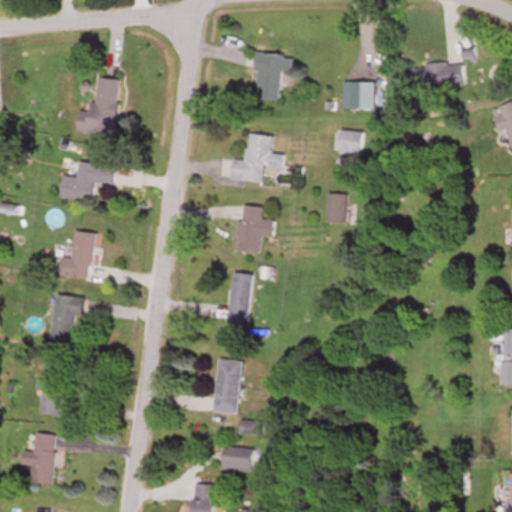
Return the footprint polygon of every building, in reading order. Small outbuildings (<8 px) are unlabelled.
[(261,55),(256,100),(283,102),(286,72),(295,73),(296,58),(261,55)] [(414,68),(416,92),(467,89),(465,64),(414,68)] [(81,133),(119,136),(123,81),(100,79),(98,114),(82,113),(81,133)] [(511,105),(497,109),(504,135),(511,133),(511,137),(511,105)] [(338,154),(365,154),(365,132),(338,132),(338,154)] [(276,137),(251,135),(249,161),(222,160),(221,176),(263,178),(264,161),(285,163),(286,156),(275,155),(276,137)] [(60,195),(96,199),(98,180),(114,182),(116,164),(79,160),(77,174),(63,173),(60,195)] [(348,191),(327,190),(327,221),(347,221),(348,191)] [(274,217),(262,216),(264,204),(242,202),(238,249),(259,251),(261,233),(272,234),(274,217)] [(96,231),(75,228),(71,255),(61,254),(58,274),(90,278),(96,231)] [(252,271),(232,270),(230,318),(250,319),(252,271)] [(52,340),(77,343),(81,295),(56,292),(52,340)] [(511,382),(511,326),(502,327),(502,383),(511,382)] [(215,410),(239,412),(242,359),(218,357),(215,410)] [(67,365),(45,362),(40,412),(62,414),(67,365)] [(56,433),(36,432),(35,450),(23,449),(22,463),(32,464),(31,481),(53,483),(56,433)] [(254,447),(224,444),(222,468),(252,470),(254,447)] [(193,511),(217,511),(217,483),(193,483),(193,511)]
